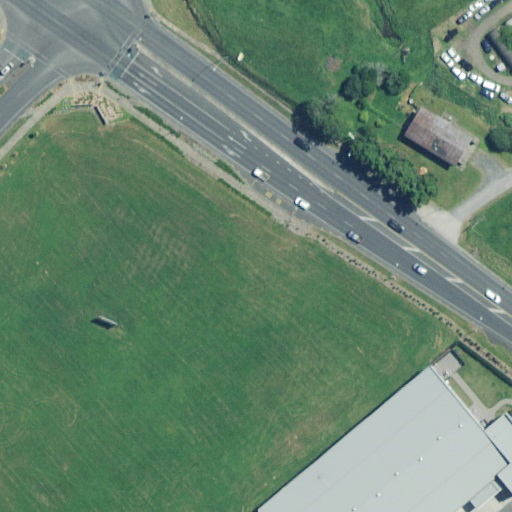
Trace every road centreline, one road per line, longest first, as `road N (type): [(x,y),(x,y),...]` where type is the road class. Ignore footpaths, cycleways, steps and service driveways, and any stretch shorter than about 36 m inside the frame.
road 1 (secondary): [(511,318),(75,10)]
road 2 (tertiary): [(75,10),(48,65),(0,114)]
